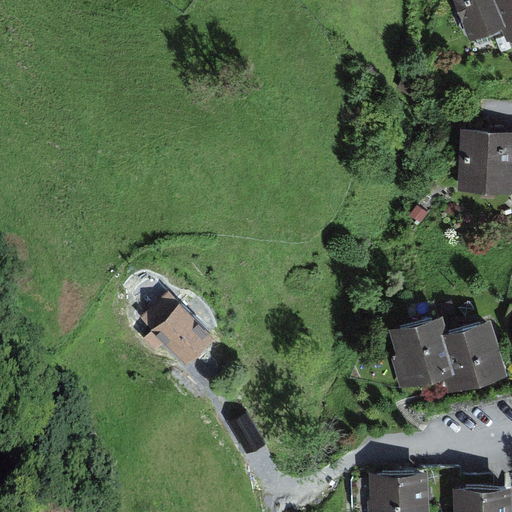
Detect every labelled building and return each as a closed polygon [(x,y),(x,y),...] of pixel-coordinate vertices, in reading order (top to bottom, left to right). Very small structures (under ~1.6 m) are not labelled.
[(511,0),(462,0),(476,34),(511,21),(511,23),(511,0)] [(511,126),(466,124),(462,185),(511,187),(511,126)] [(176,280),(146,308),(192,358),(222,330),(176,280)] [(452,306),(392,322),(407,380),(457,366),(462,385),(511,371),(511,369),(496,310),(456,320),(452,306)] [(435,511),(435,462),(375,463),(375,511),(435,511)] [(510,511),(509,479),(458,480),(458,511),(510,511)]
